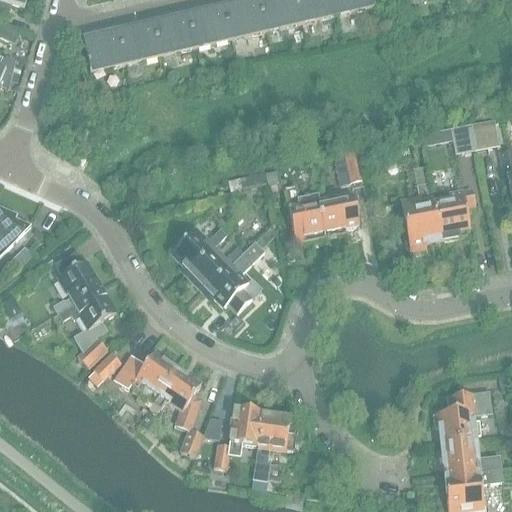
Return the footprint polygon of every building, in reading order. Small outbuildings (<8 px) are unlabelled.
[(0,0),(0,12),(6,14),(8,6),(23,11),(26,0),(0,0)] [(259,1),(258,2),(259,5),(259,4),(265,30),(268,29),(277,27),(278,31),(304,25),(303,21),(300,22),(295,0),(264,0),(260,1),(259,1)] [(295,0),(300,22),(303,21),(312,19),(313,23),(339,17),(338,13),(335,14),(332,0),(295,0)] [(332,0),(335,14),(338,13),(347,11),(348,15),(373,9),(370,0),(332,0)] [(224,10),(223,10),(224,13),(230,38),(233,37),(242,35),(243,39),(269,33),(268,29),(265,30),(259,4),(259,5),(244,8),(244,5),(238,6),(224,9),(224,10)] [(188,18),(189,21),(195,46),(198,46),(207,43),(208,47),(233,41),(233,37),(230,38),(224,13),(209,16),(208,13),(203,14),(189,17),(188,18)] [(153,26),(154,29),(160,54),(163,54),(172,52),(173,55),(198,50),(198,46),(195,46),(189,21),(173,25),(172,21),(168,23),(154,26),(153,26)] [(19,35),(0,26),(0,40),(14,46),(19,35)] [(118,34),(119,37),(125,63),(128,62),(137,60),(138,64),(163,58),(163,54),(160,54),(154,29),(138,33),(137,29),(133,31),(119,34),(118,34)] [(98,39),(83,42),(89,71),(102,68),(103,72),(128,66),(128,62),(125,63),(119,37),(103,41),(102,38),(98,39)] [(0,72),(0,90),(8,93),(16,63),(7,60),(1,72),(0,72)] [(494,124),(471,128),(476,153),(498,149),(494,124)] [(476,153),(471,128),(451,131),(455,156),(476,153)] [(349,186),(363,183),(357,152),(343,155),(349,186)] [(511,154),(499,157),(508,203),(511,202),(511,204),(511,154)] [(419,200),(399,203),(410,255),(425,252),(424,247),(440,244),(433,207),(431,196),(426,170),(413,172),(419,200)] [(295,190),(284,192),(293,241),(294,246),(304,245),(325,241),(318,205),(317,200),(297,204),(295,190)] [(449,192),(431,196),(433,207),(440,244),(462,239),(461,234),(468,233),(463,211),(474,209),(471,193),(450,197),(449,192)] [(318,205),(325,241),(345,237),(344,231),(358,229),(352,198),(318,205)] [(0,257),(17,242),(16,241),(29,227),(14,220),(15,216),(0,209),(0,257)] [(220,232),(212,240),(218,246),(226,238),(220,232)] [(196,233),(171,257),(188,275),(213,251),(218,246),(212,240),(207,245),(196,233)] [(235,264),(206,293),(223,311),(227,307),(237,317),(252,302),(243,292),(248,287),(240,279),(264,255),(254,245),(243,256),(235,264)] [(69,248),(50,262),(61,280),(57,282),(69,302),(64,305),(64,304),(53,310),(57,317),(58,317),(100,292),(85,266),(81,268),(77,262),(78,262),(72,252),(71,252),(69,248)] [(237,250),(229,258),(235,264),(243,256),(237,250)] [(188,275),(185,278),(204,296),(206,293),(235,264),(229,258),(224,263),(213,251),(188,275)] [(100,292),(58,317),(62,324),(71,319),(73,323),(79,320),(87,333),(73,342),(81,357),(93,344),(92,342),(106,334),(101,325),(115,317),(100,292)] [(11,296),(0,302),(0,304),(10,321),(21,314),(11,296)] [(81,357),(77,360),(87,370),(106,351),(96,341),(93,344),(81,357)] [(120,366),(111,356),(93,374),(103,383),(120,366)] [(131,360),(114,383),(128,393),(130,389),(141,396),(145,389),(159,399),(176,372),(153,356),(144,369),(131,360)] [(159,399),(149,414),(156,419),(166,404),(180,413),(174,429),(187,434),(188,433),(191,434),(202,403),(194,397),(200,388),(176,372),(159,399)] [(438,431),(440,447),(475,443),(473,419),(491,417),(488,395),(446,400),(448,415),(432,417),(434,431),(438,431)] [(217,448),(213,472),(227,474),(229,460),(239,461),(241,448),(257,450),(258,450),(262,418),(262,415),(234,411),(229,449),(217,448)] [(257,450),(254,476),(265,478),(269,451),(293,454),(295,438),(287,436),(289,421),(262,418),(258,450),(257,450)] [(187,434),(179,455),(195,461),(203,439),(191,434),(188,433),(187,434)] [(475,443),(440,447),(443,478),(500,471),(498,461),(478,463),(475,443)] [(500,471),(443,478),(447,511),(483,511),(480,487),(501,485),(500,471)]
